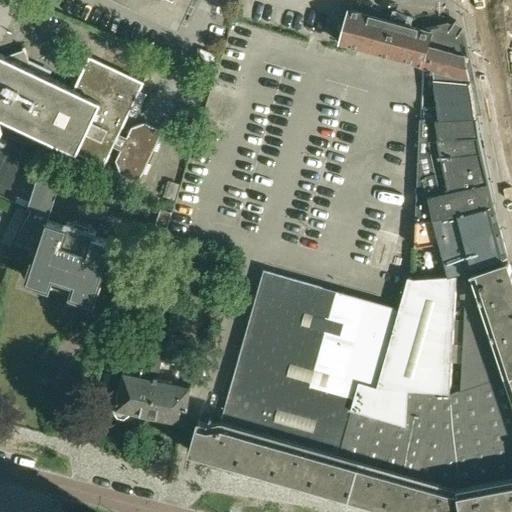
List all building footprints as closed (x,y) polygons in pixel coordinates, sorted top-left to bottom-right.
[(129,0),(181,25),(190,5),(195,7),(198,0),(197,0),(129,0)] [(464,54),(460,36),(447,28),(430,31),(350,9),(341,43),(425,65),(423,119),(476,116),(470,81),(469,76),(464,54)] [(24,49),(6,56),(0,53),(0,135),(2,131),(0,124),(0,122),(1,122),(1,121),(0,119),(0,118),(105,167),(114,148),(122,152),(117,162),(121,173),(140,182),(163,132),(142,122),(133,127),(128,139),(119,135),(145,81),(80,51),(63,57),(69,73),(75,76),(70,87),(32,69),(24,47),(23,48),(24,49)] [(192,69),(210,77),(219,56),(201,48),(192,69)] [(478,135),(476,116),(423,119),(422,136),(419,189),(417,220),(455,212),(455,208),(492,199),(478,135)] [(47,156),(44,165),(53,168),(56,159),(47,156)] [(34,259),(28,279),(94,301),(101,280),(100,281),(113,240),(95,234),(96,230),(93,229),(89,224),(77,220),(72,222),(68,221),(66,226),(49,220),(64,173),(41,166),(28,208),(32,210),(21,228),(18,239),(32,244),(30,251),(37,254),(35,260),(34,259)] [(180,184),(168,181),(163,197),(175,201),(180,184)] [(26,209),(28,203),(18,198),(16,204),(26,209)] [(456,213),(455,212),(417,220),(416,220),(414,246),(439,242),(448,275),(470,270),(469,269),(474,267),(469,249),(473,248),(478,264),(507,257),(493,203),(456,213)] [(163,205),(149,247),(160,251),(174,208),(163,205)] [(27,211),(17,206),(1,242),(11,246),(27,211)] [(464,319),(454,318),(455,275),(414,278),(406,276),(398,305),(397,307),(285,274),(258,289),(218,426),(216,426),(209,427),(198,424),(190,451),(308,485),(350,497),(403,511),(511,511),(511,269),(510,264),(509,259),(476,269),(471,271),(473,280),(465,282),(464,319)] [(126,363),(115,410),(116,414),(125,416),(129,415),(130,408),(149,412),(157,379),(157,378),(163,353),(153,351),(147,376),(142,375),(144,367),(126,363)] [(192,386),(157,379),(149,412),(184,420),(192,386)]
